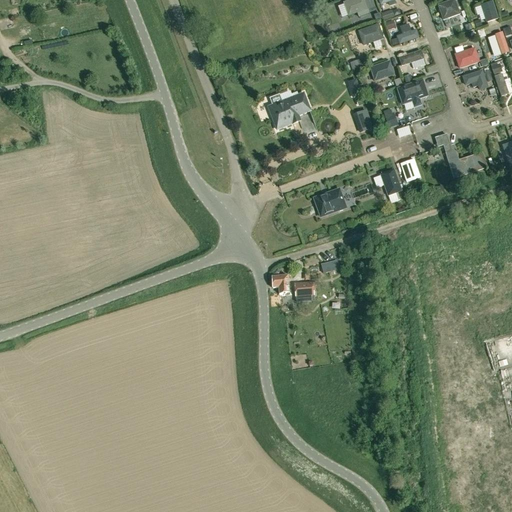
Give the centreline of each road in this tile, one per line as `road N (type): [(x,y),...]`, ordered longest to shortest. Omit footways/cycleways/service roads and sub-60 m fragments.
road 1 (tertiary): [(380,511),(364,490),(291,440),(279,420),(263,364),(259,277),(242,246)]
road 2 (tertiary): [(0,336),(242,246)]
road 3 (tertiary): [(242,246),(187,169),(163,93)]
road 4 (unclassified): [(0,89),(52,83),(113,100),(163,93)]
